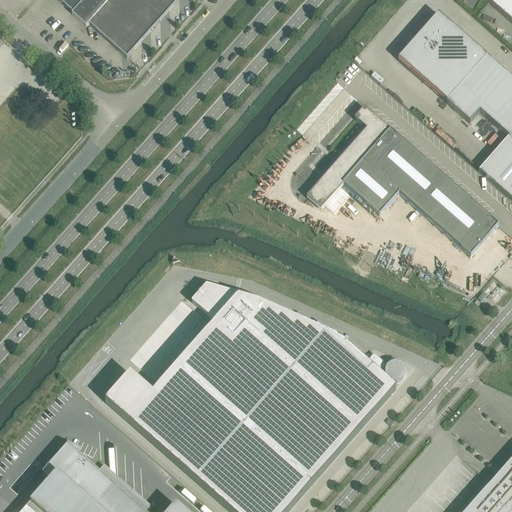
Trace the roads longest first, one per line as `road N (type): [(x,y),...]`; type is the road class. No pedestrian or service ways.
road 1 (secondary): [(0,352),(315,0)]
road 2 (secondary): [(280,0),(0,313)]
road 3 (unclassified): [(511,310),(333,511)]
road 4 (unclassified): [(0,253),(118,119)]
road 5 (unclassified): [(118,119),(226,0)]
road 6 (unclassified): [(118,119),(0,14)]
